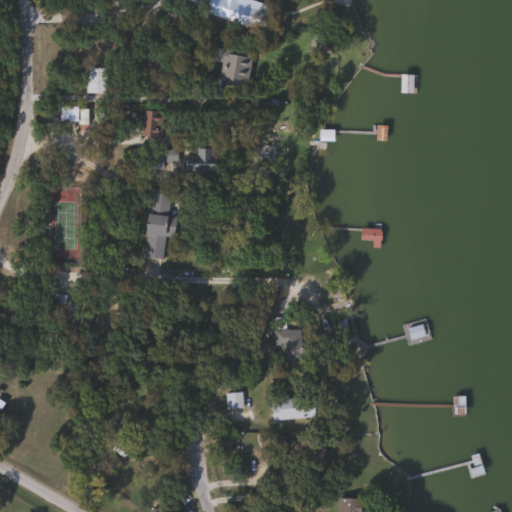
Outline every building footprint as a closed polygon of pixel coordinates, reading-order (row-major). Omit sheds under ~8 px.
[(223,0),(246,6),(240,24),(211,15),(215,0),(223,0)] [(217,82),(220,62),(208,60),(211,48),(250,54),(245,86),(217,82)] [(103,68),(103,93),(85,93),(85,68),(103,68)] [(412,93),(400,93),(400,76),(412,76),(412,93)] [(84,122),(57,122),(57,108),(84,108),(84,122)] [(140,138),(140,110),(161,110),(161,138),(140,138)] [(146,168),(146,148),(175,148),(175,168),(146,168)] [(183,149),(214,149),(214,177),(183,177),(183,149)] [(142,257),(148,188),(169,190),(163,259),(142,257)] [(64,294),(63,303),(30,301),(30,292),(64,294)] [(280,363),(279,349),(272,349),(271,318),(284,318),(284,329),(298,328),(299,362),(280,363)] [(406,324),(422,324),(422,339),(406,339),(406,324)] [(312,397),(312,418),(271,418),(271,397),(312,397)] [(288,463),(288,442),(321,442),(321,463),(288,463)] [(362,500),(360,511),(334,511),(336,497),(362,500)]
